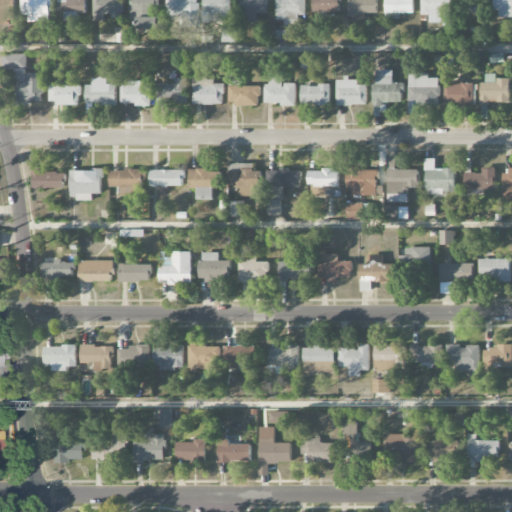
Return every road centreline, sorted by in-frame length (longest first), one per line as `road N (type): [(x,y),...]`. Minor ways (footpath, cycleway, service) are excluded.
road 1 (residential): [(511,137),(0,140)]
road 2 (tertiary): [(511,315),(0,316)]
road 3 (residential): [(511,496),(46,498)]
road 4 (residential): [(42,493),(27,405),(24,226),(0,114)]
